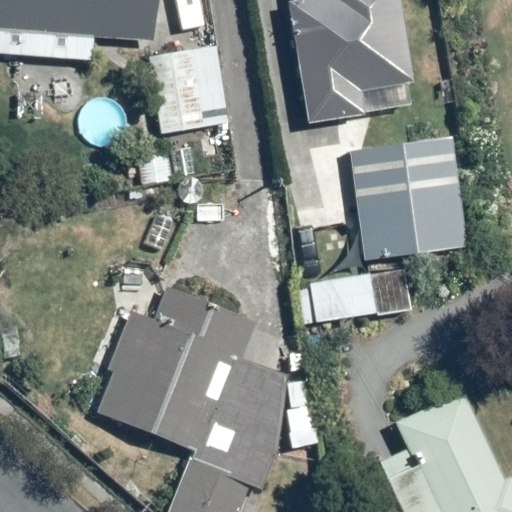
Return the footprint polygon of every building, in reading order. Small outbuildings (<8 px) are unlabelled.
[(0,0),(0,57),(91,64),(93,37),(145,41),(147,0),(0,0)] [(409,0),(285,0),(303,130),(424,115),(409,0)] [(229,48),(153,52),(157,134),(233,130),(229,48)] [(436,138),(295,148),(307,321),(408,314),(405,271),(445,269),(436,138)] [(145,279),(92,415),(187,452),(164,511),(234,511),(244,488),(253,491),(294,384),(229,359),(245,318),(145,279)] [(400,447),(377,459),(401,511),(511,511),(511,481),(459,384),(387,423),(400,447)]
